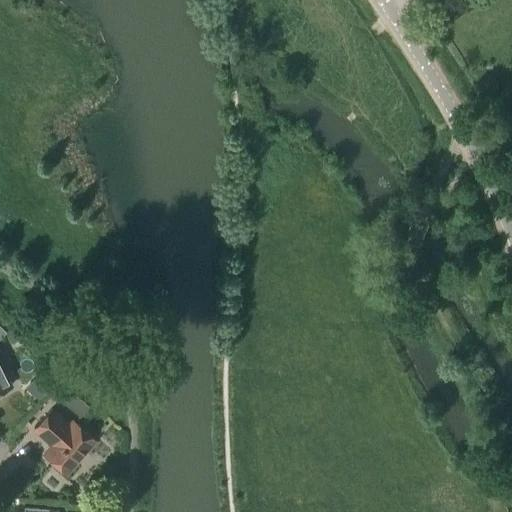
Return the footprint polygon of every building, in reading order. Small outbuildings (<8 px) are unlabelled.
[(0,390),(10,386),(0,365),(0,362),(1,363),(3,359),(2,355),(1,352),(0,351),(0,390)] [(43,370),(27,387),(38,399),(55,381),(43,370)] [(74,394),(60,382),(49,393),(63,406),(74,394)] [(65,474),(95,440),(74,422),(69,427),(50,410),(33,429),(52,446),(44,455),(65,474)] [(70,488),(66,492),(72,497),(76,492),(70,488)]
